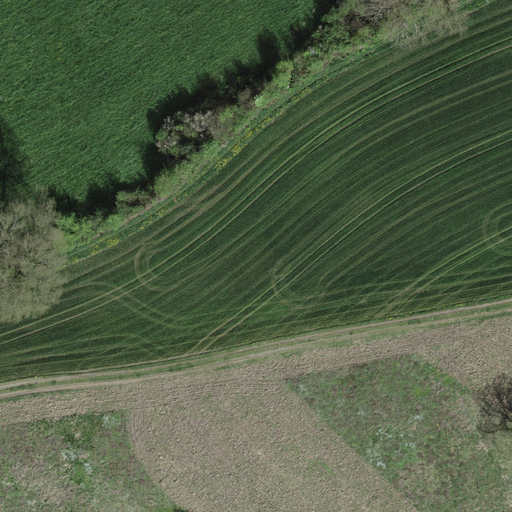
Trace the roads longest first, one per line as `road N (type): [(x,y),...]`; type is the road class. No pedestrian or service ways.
road 1 (track): [(0,296),(133,242),(237,165),(511,11)]
road 2 (track): [(511,305),(0,400)]
